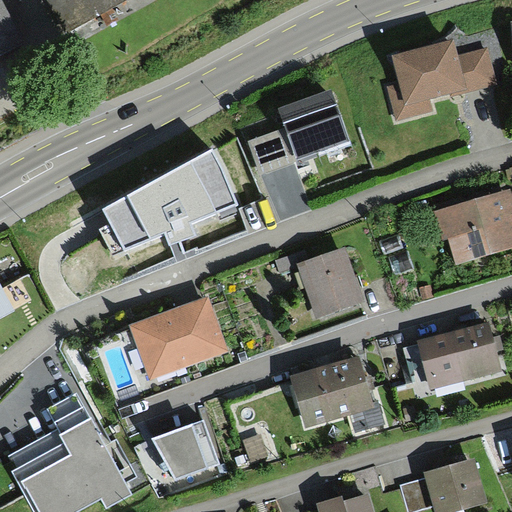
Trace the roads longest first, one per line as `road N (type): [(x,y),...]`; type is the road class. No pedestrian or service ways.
road 1 (residential): [(511,153),(438,173),(52,324),(0,365)]
road 2 (primary): [(0,198),(393,0)]
road 3 (residential): [(511,285),(342,329),(200,383)]
road 4 (residential): [(511,421),(212,511)]
